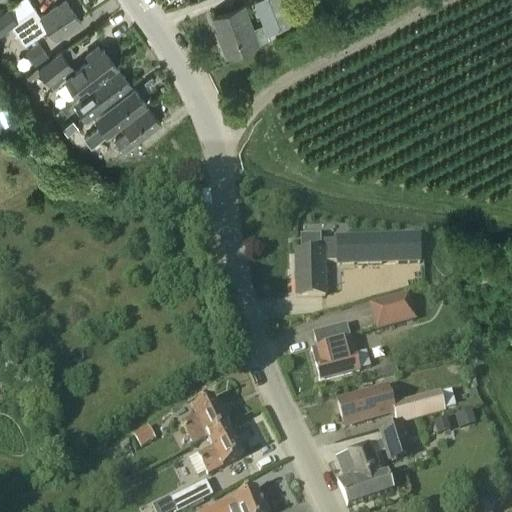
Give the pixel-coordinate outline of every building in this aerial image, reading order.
[(0,33),(9,26),(23,45),(49,28),(56,39),(81,22),(65,0),(64,0),(41,16),(35,7),(17,19),(10,8),(0,14),(0,33)] [(253,28),(244,5),(211,18),(216,31),(214,32),(225,59),(270,41),(268,35),(291,26),(280,0),(258,0),(253,2),(262,25),(253,28)] [(100,49),(98,46),(85,56),(87,59),(73,69),(68,62),(60,51),(37,68),(53,89),(65,79),(73,90),(76,94),(86,86),(89,90),(119,68),(103,47),(100,49)] [(132,88),(130,85),(118,69),(92,89),(73,103),(87,122),(132,88)] [(82,155),(107,136),(106,135),(147,105),(134,89),(94,118),(100,127),(84,139),(81,135),(72,142),(82,155)] [(123,125),(127,131),(113,142),(122,153),(136,143),(161,124),(148,107),(123,125)] [(70,119),(60,127),(68,136),(77,129),(70,119)] [(420,265),(420,236),(336,239),(336,243),(316,243),(317,254),(295,255),(296,298),(324,297),(323,263),(336,263),(336,267),(420,265)] [(406,312),(403,295),(388,299),(393,315),(406,312)] [(310,352),(314,368),(315,368),(319,383),(358,372),(354,357),(346,327),(313,336),(317,350),(310,352)] [(392,417),(394,428),(404,425),(420,421),(444,415),(439,395),(416,401),(391,407),(387,392),(383,393),(338,404),(342,422),(344,429),(383,419),(392,417)] [(192,447),(207,440),(227,430),(212,401),(192,411),(196,417),(181,425),(192,447)] [(438,436),(450,432),(446,420),(434,424),(438,436)] [(385,453),(389,465),(413,456),(404,425),(394,428),(383,431),(379,432),(383,445),(337,460),(344,481),(338,483),(346,509),(383,497),(392,495),(378,455),(383,453),(385,453)] [(241,459),(227,430),(207,440),(213,450),(197,457),(206,476),(241,459)] [(147,431),(133,440),(140,452),(155,443),(147,431)] [(205,484),(165,505),(168,511),(184,511),(212,497),(205,484)] [(264,511),(255,490),(203,511),(264,511)]
